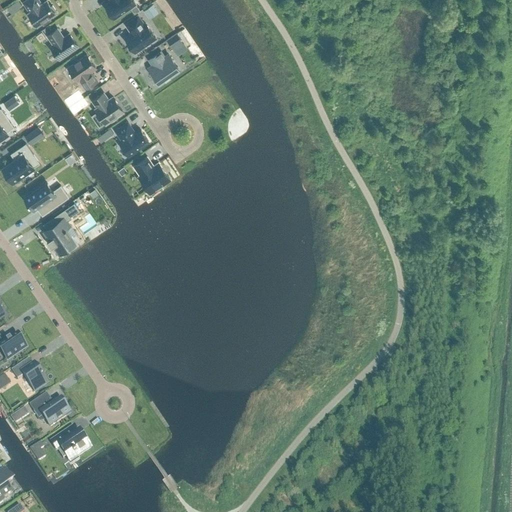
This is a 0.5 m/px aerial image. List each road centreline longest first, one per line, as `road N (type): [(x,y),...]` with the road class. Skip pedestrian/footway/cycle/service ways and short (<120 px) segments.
road 1 (residential): [(0,239),(110,399)]
road 2 (residential): [(72,0),(175,158)]
